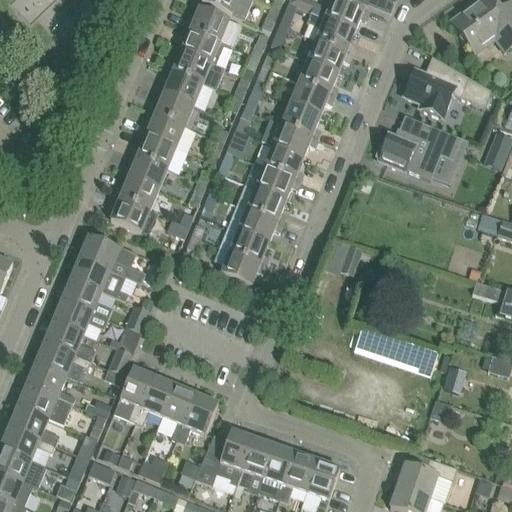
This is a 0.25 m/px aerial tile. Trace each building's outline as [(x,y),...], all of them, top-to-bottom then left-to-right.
[(22,0),(38,15),(52,0),(22,0)] [(197,0),(196,5),(214,12),(232,19),(244,24),(250,11),(248,10),(251,3),(253,4),(253,2),(247,0),(197,0)] [(301,0),(292,0),(288,9),(297,12),(311,18),(325,23),(355,36),(360,23),(366,25),(369,16),(351,8),(334,1),(330,0),(327,0),(324,9),(301,0)] [(391,18),(396,6),(381,0),(372,0),(368,9),(391,18)] [(498,17),(486,1),(452,26),(464,42),(476,58),(494,44),(503,57),(511,50),(511,9),(510,7),(498,17)] [(288,32),(297,12),(288,9),(280,29),(288,32)] [(188,24),(185,32),(220,47),(231,51),(236,39),(237,39),(241,30),(230,25),(218,20),(199,12),(193,26),(188,24)] [(321,32),(316,44),(352,59),(355,51),(350,48),(355,36),(325,23),(311,18),(308,26),(321,32)] [(271,35),(276,23),(267,20),(262,32),(271,35)] [(279,53),(288,32),(280,29),(271,50),(279,53)] [(181,40),(187,42),(181,55),(212,68),(224,73),(233,52),(231,51),(185,32),(181,40)] [(352,59),(316,44),(308,66),(338,78),(343,65),(349,67),(352,59)] [(251,59),(259,63),(264,51),(256,47),(251,59)] [(171,66),(167,74),(203,89),(212,92),(215,94),(224,73),(212,68),(181,55),(176,68),(171,66)] [(259,63),(251,59),(246,71),(254,74),(259,63)] [(262,71),(271,74),(276,62),(267,59),(262,71)] [(412,82),(404,101),(422,108),(420,113),(443,123),(453,99),(485,112),(492,95),(432,62),(425,79),(416,75),(415,74),(415,76),(412,82)] [(308,66),(299,87),(335,101),(338,93),(333,91),(338,78),(308,66)] [(262,71),(258,82),(266,86),(271,74),(262,71)] [(194,110),(203,89),(167,74),(164,82),(169,84),(164,97),(194,110)] [(233,101),(242,105),(247,91),(239,87),(233,101)] [(299,87),(290,108),(321,120),(326,107),(331,109),(335,101),(299,87)] [(153,108),(150,116),(185,131),(194,110),(164,97),(158,111),(153,108)] [(242,105),(233,101),(229,113),(237,116),(242,105)] [(245,114),(253,117),(258,105),(250,102),(245,114)] [(290,108),(282,129),(318,143),(321,135),(316,133),(321,120),(290,108)] [(253,117),(245,114),(240,125),(248,128),(253,117)] [(176,152),(185,131),(150,116),(141,138),(176,152)] [(382,146),(376,161),(379,162),(378,165),(406,176),(407,174),(431,184),(432,182),(441,160),(453,165),(462,143),(405,120),(399,135),(401,136),(399,143),(389,139),(385,148),(382,146)] [(303,163),(309,149),(314,152),(318,143),(282,129),(272,125),(263,146),(273,150),(303,163)] [(224,147),(229,135),(221,132),(216,144),(224,147)] [(496,136),(489,152),(507,159),(511,146),(511,142),(504,140),(496,136)] [(135,150),(132,159),(168,173),(176,152),(141,138),(146,140),(141,153),(135,150)] [(224,147),(216,144),(212,154),(220,157),(224,147)] [(227,156),(235,159),(240,148),(232,144),(227,156)] [(273,150),(264,172),(300,186),(304,178),(298,176),(303,163),(273,150)] [(235,159),(227,156),(222,168),(230,171),(235,159)] [(129,167),(134,169),(129,182),(159,194),(168,173),(132,159),(129,167)] [(297,194),(300,186),(264,172),(256,193),(286,205),(291,192),(297,194)] [(198,186),(206,189),(211,178),(203,174),(198,186)] [(118,192),(115,201),(150,215),(159,194),(129,182),(123,195),(118,192)] [(206,189),(198,186),(193,198),(202,201),(206,189)] [(214,186),(209,198),(218,201),(222,190),(214,186)] [(256,193),(247,214),(283,228),(286,220),(281,218),(286,205),(256,193)] [(218,201),(209,198),(204,210),(213,213),(218,201)] [(116,211),(111,225),(141,237),(148,240),(157,218),(150,215),(115,201),(111,209),(116,211)] [(247,214),(239,235),(269,247),(274,234),(280,236),(283,228),(247,214)] [(181,228),(189,232),(194,220),(186,216),(181,228)] [(511,229),(501,227),(497,242),(511,246),(511,229)] [(189,232),(181,228),(176,240),(184,243),(189,232)] [(197,229),(192,240),(200,244),(205,232),(197,229)] [(230,256),(266,271),(269,262),(264,260),(269,247),(239,235),(230,256)] [(200,244),(192,240),(187,252),(195,255),(200,244)] [(89,241),(80,263),(126,282),(137,287),(141,288),(146,278),(130,272),(136,257),(134,256),(121,251),(120,254),(89,241)] [(362,254),(349,250),(340,277),(352,281),(362,254)] [(221,278),(251,290),(257,276),(262,279),(266,271),(230,256),(221,278)] [(0,299),(13,269),(0,263),(0,299)] [(123,289),(126,282),(80,263),(71,284),(102,297),(117,303),(125,307),(128,299),(120,295),(123,289)] [(481,286),(484,274),(472,272),(469,283),(481,286)] [(66,286),(61,297),(65,298),(62,305),(108,324),(113,313),(111,313),(97,307),(102,297),(71,284),(71,285),(69,288),(66,286)] [(472,299),(499,307),(495,320),(511,324),(511,298),(475,287),(472,299)] [(143,300),(139,311),(148,315),(153,304),(143,300)] [(105,331),(108,324),(62,305),(53,326),(84,339),(90,325),(105,331)] [(133,315),(126,331),(141,337),(148,321),(133,315)] [(475,345),(479,329),(462,325),(458,341),(475,345)] [(53,326),(45,347),(91,366),(96,355),(80,349),(84,339),(53,326)] [(126,331),(120,346),(134,352),(141,337),(126,331)] [(361,331),(353,355),(432,379),(439,356),(361,331)] [(36,368),(67,381),(72,367),(88,373),(91,366),(45,347),(36,368)] [(132,363),(115,356),(108,373),(124,380),(132,363)] [(511,365),(492,362),(490,375),(510,379),(511,365)] [(36,368),(27,389),(73,409),(76,401),(61,395),(67,381),(36,368)] [(108,373),(104,383),(120,390),(124,380),(108,373)] [(125,391),(120,404),(113,419),(117,420),(135,428),(154,382),(133,373),(125,391)] [(175,391),(154,382),(135,428),(142,431),(149,416),(163,422),(175,391)] [(27,389),(18,411),(49,423),(64,430),(73,409),(27,389)] [(170,443),(178,445),(197,400),(175,391),(163,422),(157,435),(171,440),(170,443)] [(218,409),(197,400),(178,445),(184,448),(191,433),(206,439),(218,409)] [(98,404),(93,417),(99,419),(106,422),(111,409),(98,404)] [(45,433),(49,423),(18,411),(9,432),(55,451),(60,440),(45,433)] [(94,430),(90,440),(97,443),(102,433),(94,430)] [(1,453),(31,465),(45,471),(45,470),(32,464),(37,451),(52,458),(55,451),(9,432),(1,453)] [(200,471),(195,484),(213,490),(234,497),(253,443),(231,435),(228,444),(222,461),(208,456),(207,456),(200,471)] [(90,440),(84,454),(92,457),(97,443),(90,440)] [(264,482),(275,451),(253,443),(234,497),(232,502),(240,504),(244,493),(247,494),(253,478),(264,482)] [(273,503),(280,505),(296,458),(275,451),(264,482),(258,498),(273,503)] [(0,477),(38,493),(41,486),(39,485),(45,471),(31,465),(1,453),(0,454),(0,477)] [(105,453),(101,463),(116,469),(120,459),(105,453)] [(293,492),(307,497),(318,466),(296,458),(280,505),(287,508),(293,492)] [(122,460),(118,470),(129,474),(133,464),(122,460)] [(159,488),(168,467),(154,461),(151,470),(143,466),(138,479),(159,488)] [(406,468),(398,490),(430,502),(445,507),(452,485),(453,486),(458,472),(429,462),(424,474),(406,468)] [(195,481),(200,469),(186,464),(182,476),(195,481)] [(116,475),(93,465),(87,479),(110,488),(116,475)] [(326,511),(340,473),(318,466),(307,497),(321,502),(317,511),(326,511)] [(74,467),(68,481),(80,486),(85,472),(74,467)] [(0,477),(0,501),(24,511),(33,492),(37,494),(38,493),(0,477)] [(181,478),(178,487),(190,491),(194,483),(181,478)] [(68,481),(64,491),(76,495),(80,486),(68,481)] [(150,500),(154,491),(137,484),(133,493),(150,500)] [(442,511),(445,507),(430,502),(398,490),(390,511),(442,511)] [(63,494),(60,501),(71,506),(74,499),(63,494)] [(162,494),(158,504),(175,511),(179,501),(162,494)] [(24,511),(0,501),(0,511),(24,511)] [(60,502),(56,511),(68,511),(71,507),(60,502)]
